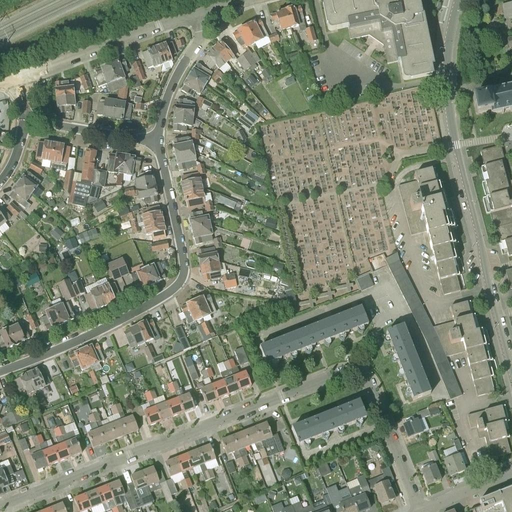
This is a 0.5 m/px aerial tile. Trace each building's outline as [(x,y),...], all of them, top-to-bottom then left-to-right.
[(417,0),(331,0),(332,2),(322,3),(328,28),(328,30),(330,31),(332,31),(348,28),(350,40),(369,36),(384,46),(388,65),(400,62),(403,78),(403,79),(404,80),(406,81),(407,81),(432,76),(430,67),(433,66),(422,16),(421,16),(417,0)] [(511,4),(502,6),(505,20),(511,17),(511,37),(506,39),(509,49),(511,48),(511,4)] [(286,11),(291,29),(298,27),(304,25),(301,13),(300,7),(294,9),(294,8),(286,11)] [(274,28),(279,27),(281,32),(291,29),(286,11),(276,14),(270,16),(274,28)] [(254,42),(255,44),(264,40),(268,38),(267,38),(268,37),(260,21),(254,23),(246,26),(254,42)] [(246,49),(255,44),(254,42),(246,26),(237,31),(237,32),(233,34),(239,46),(243,44),(246,49)] [(306,30),(305,30),(305,31),(309,43),(315,42),(316,41),(312,28),(306,30)] [(178,48),(185,46),(182,40),(176,43),(178,48)] [(214,49),(227,64),(234,58),(230,53),(234,49),(225,40),(221,44),(220,43),(214,49)] [(157,48),(163,65),(172,62),(170,58),(176,55),(172,43),(165,46),(165,45),(157,48)] [(154,68),(163,65),(157,48),(147,51),(148,53),(143,55),(148,70),(153,68),(154,68)] [(219,71),(227,64),(214,49),(206,55),(207,56),(203,59),(211,69),(214,66),(219,71)] [(242,56),(250,68),(254,65),(256,64),(255,63),(250,55),(248,52),(242,56)] [(249,68),(250,68),(242,56),(236,60),(244,72),(245,71),(249,68)] [(119,90),(119,91),(126,88),(128,88),(123,75),(128,73),(124,61),(119,63),(118,62),(109,66),(119,90)] [(134,71),(141,69),(139,62),(132,65),(134,71)] [(188,77),(205,87),(210,79),(205,76),(208,71),(196,65),(194,70),(193,69),(188,77)] [(106,85),(110,94),(118,91),(119,91),(119,90),(109,66),(100,69),(101,70),(95,72),(97,77),(95,78),(98,88),(106,85)] [(134,71),(136,77),(143,75),(141,69),(134,71)] [(264,79),(272,76),(268,69),(261,73),(264,79)] [(215,74),(219,79),(222,76),(217,71),(214,74),(215,74)] [(223,83),(219,79),(215,74),(214,74),(211,77),(220,86),(223,83)] [(82,85),(88,83),(86,76),(80,78),(82,85)] [(251,76),(250,77),(245,81),(251,88),(257,83),(251,76)] [(140,88),(136,77),(131,79),(135,90),(140,88)] [(199,96),(205,87),(188,77),(183,85),(184,86),(181,90),(193,97),(195,94),(199,96)] [(288,86),(295,83),(292,77),(285,81),(288,86)] [(56,100),(74,98),(73,88),(68,88),(68,83),(55,84),(55,90),(56,100)] [(511,86),(484,92),(485,95),(483,96),(478,97),(472,98),(476,115),(490,112),(491,115),(511,110),(511,86)] [(313,96),(306,99),(309,104),(316,101),(313,96)] [(206,106),(209,108),(211,104),(199,97),(196,102),(206,106)] [(74,98),(56,100),(57,109),(58,109),(58,114),(65,114),(65,113),(71,113),(70,108),(75,108),(74,98)] [(115,102),(115,101),(105,100),(104,101),(100,100),(99,104),(97,116),(103,117),(112,119),(112,120),(113,120),(115,102)] [(115,102),(113,120),(122,121),(122,120),(128,121),(130,108),(129,108),(130,105),(125,104),(125,103),(117,102),(115,101),(115,102)] [(192,118),(193,118),(194,108),(189,108),(189,103),(176,102),(175,107),(174,116),(192,118)] [(205,113),(209,108),(206,106),(196,102),(194,106),(205,113)] [(253,125),(258,119),(248,111),(244,117),(253,125)] [(192,129),(193,118),(192,118),(174,116),(173,125),(173,131),(186,132),(187,128),(192,129)] [(239,144),(246,140),(242,132),(235,135),(239,144)] [(194,152),(192,143),(191,143),(190,140),(187,138),(178,141),(172,142),(173,148),(175,156),(194,152)] [(51,163),(54,145),(45,144),(39,143),(36,159),(42,160),(42,161),(51,163)] [(54,145),(51,163),(61,164),(66,165),(69,148),(63,147),(54,145)] [(511,181),(510,182),(510,181),(508,173),(505,164),(503,155),(500,146),(480,152),(483,161),(484,167),(481,168),(482,171),(484,180),(485,183),(482,184),(483,189),(486,198),(482,199),(485,208),(487,215),(489,214),(490,215),(492,224),(494,229),(497,228),(498,232),(500,240),(503,249),(503,251),(506,250),(508,257),(511,256),(511,181)] [(86,151),(80,184),(73,183),(69,205),(85,208),(88,197),(91,185),(93,172),(96,153),(86,151)] [(196,162),(194,152),(175,156),(176,160),(177,166),(179,171),(196,167),(195,162),(196,162)] [(112,174),(119,175),(123,176),(126,157),(116,156),(110,155),(107,173),(112,174)] [(126,157),(123,176),(132,178),(133,172),(138,173),(140,160),(135,159),(126,157)] [(38,166),(32,163),(29,169),(35,172),(38,166)] [(44,169),(38,166),(35,172),(40,176),(44,169)] [(438,184),(435,171),(415,175),(416,182),(398,186),(411,236),(426,232),(443,295),(460,291),(456,276),(459,275),(455,260),(459,259),(455,244),(458,244),(454,229),(457,228),(453,212),(450,213),(442,183),(438,184)] [(73,183),(75,174),(66,172),(63,189),(69,196),(68,200),(69,200),(68,204),(69,205),(73,183)] [(93,172),(91,185),(104,187),(106,174),(93,172)] [(18,185),(32,196),(41,184),(27,173),(23,178),(23,177),(18,185)] [(136,192),(155,188),(153,179),(152,179),(151,173),(147,174),(142,175),(138,176),(139,181),(134,182),(136,192)] [(183,193),(202,189),(200,179),(198,180),(197,176),(193,177),(193,176),(180,179),(182,184),(181,184),(183,193)] [(47,186),(51,182),(46,177),(43,182),(47,186)] [(27,203),(32,196),(18,185),(12,193),(9,197),(20,205),(23,201),(27,203)] [(263,198),(268,188),(262,185),(259,189),(256,188),(254,194),(263,198)] [(99,187),(91,187),(88,201),(96,202),(99,187)] [(155,188),(136,192),(138,202),(144,201),(145,206),(157,203),(156,197),(157,197),(155,188)] [(205,208),(213,206),(212,202),(204,203),(204,199),(205,199),(202,189),(183,193),(185,203),(186,203),(187,208),(200,206),(205,204),(205,208)] [(106,209),(101,201),(93,206),(98,214),(106,209)] [(12,214),(16,209),(11,204),(7,209),(12,214)] [(0,232),(3,236),(10,230),(6,225),(7,224),(11,221),(8,217),(0,207),(0,206),(0,232)] [(141,217),(143,223),(143,227),(163,223),(161,214),(159,214),(158,208),(155,209),(142,211),(143,217),(141,217)] [(16,218),(21,213),(16,209),(12,214),(16,218)] [(191,230),(210,226),(208,216),(203,218),(202,212),(198,213),(198,210),(193,211),(194,214),(189,216),(190,221),(189,221),(191,230)] [(133,214),(121,218),(123,223),(134,220),(133,214)] [(80,224),(78,218),(70,221),(72,227),(80,224)] [(269,218),(268,221),(266,220),(264,227),(274,230),(276,220),(269,218)] [(163,223),(143,227),(145,237),(152,236),(153,241),(165,238),(164,232),(163,223)] [(78,225),(73,228),(76,236),(82,234),(78,225)] [(210,226),(191,230),(193,239),(194,239),(195,245),(212,241),(211,236),(213,236),(210,226)] [(57,241),(63,234),(56,228),(50,235),(57,241)] [(91,233),(91,231),(86,232),(87,234),(78,237),(81,245),(90,241),(89,241),(96,238),(94,233),(91,233)] [(69,250),(77,248),(74,238),(66,241),(69,250)] [(152,252),(168,249),(166,243),(151,246),(152,252)] [(218,263),(215,249),(215,248),(196,252),(200,267),(218,263)] [(387,267),(387,268),(399,262),(399,261),(397,254),(384,260),(387,267)] [(50,267),(57,265),(53,257),(47,259),(50,267)] [(114,263),(121,279),(129,276),(121,259),(114,263)] [(399,262),(387,268),(390,273),(402,267),(399,262)] [(115,282),(121,279),(114,263),(107,266),(115,282)] [(145,269),(152,286),(161,283),(160,282),(166,279),(160,268),(162,267),(160,263),(154,266),(153,265),(145,269)] [(220,273),(218,263),(200,267),(203,282),(221,278),(220,273)] [(281,276),(284,266),(275,263),(272,273),(281,276)] [(402,267),(390,273),(393,279),(404,273),(402,267)] [(143,290),(152,286),(145,269),(135,273),(135,274),(131,276),(137,291),(142,289),(143,290)] [(405,273),(404,273),(393,279),(396,284),(407,278),(405,273)] [(25,280),(28,288),(39,283),(36,275),(25,280)] [(368,275),(362,278),(367,289),(373,286),(368,275)] [(361,292),(367,289),(362,278),(356,281),(361,292)] [(407,278),(396,284),(399,290),(410,284),(407,278)] [(290,306),(296,304),(291,281),(282,279),(280,287),(284,288),(288,304),(290,306)] [(99,289),(107,306),(114,303),(120,300),(114,284),(109,286),(108,285),(105,280),(96,283),(99,289)] [(65,302),(75,298),(68,281),(58,285),(65,302)] [(68,281),(75,298),(84,294),(80,283),(80,284),(79,281),(70,285),(68,281)] [(410,284),(399,290),(402,295),(413,289),(410,284)] [(97,310),(107,306),(99,289),(89,293),(90,294),(85,296),(92,312),(97,310)] [(413,289),(402,295),(404,301),(416,295),(413,289)] [(416,295),(404,301),(407,306),(419,300),(416,295)] [(195,301),(202,319),(211,316),(211,315),(217,312),(209,296),(203,298),(195,301)] [(419,300),(407,306),(410,312),(421,306),(419,300)] [(193,323),(202,319),(195,301),(186,305),(186,306),(181,308),(188,325),(193,323)] [(53,309),(61,326),(70,322),(69,322),(74,319),(69,307),(67,303),(53,309)] [(445,356),(446,358),(465,352),(477,397),(493,393),(489,378),(493,377),(489,362),(492,361),(487,346),(485,346),(483,340),(477,317),(474,318),(470,303),(450,308),(454,323),(433,329),(436,333),(438,339),(440,345),(443,350),(445,356)] [(421,306),(410,312),(413,317),(424,311),(421,306)] [(327,321),(334,340),(368,326),(361,308),(327,321)] [(52,330),(61,326),(53,309),(44,313),(46,317),(41,320),(46,331),(52,329),(52,330)] [(424,311),(413,317),(416,323),(427,317),(424,311)] [(29,326),(36,323),(34,316),(27,319),(29,326)] [(427,317),(416,323),(418,328),(430,323),(427,317)] [(145,344),(149,342),(154,340),(152,334),(156,332),(151,320),(146,323),(146,322),(137,326),(145,344)] [(293,334),(300,353),(334,340),(327,321),(293,334)] [(209,324),(208,322),(199,325),(202,331),(210,327),(209,324)] [(36,323),(29,326),(32,331),(39,328),(36,323)] [(430,323),(418,328),(421,334),(433,328),(430,323)] [(8,329),(16,346),(24,342),(29,339),(24,327),(19,329),(18,325),(8,329)] [(136,348),(145,344),(142,337),(137,326),(129,330),(124,332),(126,339),(128,345),(133,343),(136,348)] [(385,334),(399,368),(417,360),(404,327),(404,326),(385,334)] [(190,348),(181,327),(175,330),(183,351),(190,348)] [(205,337),(213,334),(210,327),(202,331),(205,337)] [(433,328),(421,334),(424,339),(436,333),(433,329),(433,328)] [(7,350),(16,346),(8,329),(0,332),(0,335),(1,338),(0,337),(0,348),(1,351),(6,349),(7,350)] [(436,333),(424,339),(427,345),(438,339),(436,333)] [(300,353),(293,334),(259,348),(266,366),(300,353)] [(438,339),(427,345),(429,350),(440,345),(438,339)] [(83,350),(91,367),(100,364),(104,361),(102,357),(96,344),(92,347),(91,346),(83,350)] [(440,345),(429,350),(431,355),(443,350),(440,345)] [(143,349),(146,355),(152,352),(150,346),(147,348),(143,349)] [(240,366),(248,363),(242,348),(234,351),(240,366)] [(82,371),(91,367),(83,350),(74,354),(70,356),(75,369),(80,367),(82,371)] [(443,350),(431,355),(433,360),(445,356),(443,350)] [(152,359),(154,364),(164,359),(162,354),(155,358),(152,352),(146,355),(149,361),(152,359)] [(445,356),(433,360),(436,366),(447,362),(446,358),(445,356)] [(228,361),(231,369),(234,376),(240,391),(251,386),(245,372),(239,374),(237,367),(236,368),(233,360),(228,361)] [(417,360),(399,368),(412,401),(430,394),(417,360)] [(226,371),(231,369),(228,361),(223,363),(226,371)] [(447,362),(436,366),(438,372),(450,367),(447,362)] [(134,370),(131,363),(125,366),(128,373),(134,370)] [(192,381),(198,379),(193,366),(187,368),(192,381)] [(450,367),(438,372),(440,378),(452,373),(450,367)] [(29,373),(37,392),(39,391),(46,388),(45,387),(50,384),(43,368),(37,371),(37,370),(29,373)] [(91,379),(99,376),(96,370),(88,374),(91,379)] [(206,404),(217,400),(212,385),(210,380),(209,378),(206,370),(201,372),(204,380),(202,381),(205,388),(200,390),(206,404)] [(27,396),(37,392),(29,373),(19,378),(20,379),(15,381),(20,393),(25,391),(27,396)] [(452,373),(440,378),(443,384),(454,379),(452,373)] [(94,385),(101,382),(100,379),(99,376),(91,379),(94,385)] [(106,376),(100,379),(101,382),(103,385),(109,382),(106,376)] [(229,395),(240,391),(234,376),(229,378),(223,381),(229,395)] [(454,379),(443,384),(445,389),(457,385),(454,379)] [(223,381),(216,383),(212,385),(217,400),(229,395),(223,381)] [(171,384),(175,392),(179,390),(176,382),(171,384)] [(170,394),(175,392),(171,384),(167,386),(170,394)] [(99,398),(105,396),(110,395),(106,385),(101,387),(103,391),(97,393),(99,398)] [(457,385),(445,389),(447,395),(459,390),(457,385)] [(76,387),(70,389),(72,395),(79,392),(76,387)] [(178,401),(183,413),(195,409),(189,394),(183,396),(181,389),(179,390),(175,392),(177,398),(178,401)] [(459,390),(447,395),(450,401),(461,396),(459,390)] [(155,407),(152,401),(149,392),(144,394),(150,409),(144,412),(145,415),(149,427),(161,422),(155,407)] [(41,394),(38,396),(34,397),(37,403),(44,400),(42,394),(41,394)] [(172,418),(183,413),(178,401),(177,398),(172,400),(166,403),(172,418)] [(37,403),(40,409),(47,406),(44,400),(37,403)] [(366,420),(359,402),(325,416),(332,434),(336,433),(337,434),(343,431),(343,430),(356,425),(357,426),(363,424),(362,422),(366,420)] [(161,422),(172,418),(166,403),(155,407),(161,422)] [(120,404),(115,406),(118,414),(123,412),(120,404)] [(116,440),(127,435),(122,425),(121,421),(118,414),(115,406),(110,408),(113,416),(107,418),(110,425),(110,426),(116,440)] [(70,407),(63,409),(65,416),(71,414),(70,407)] [(509,438),(505,423),(508,422),(504,407),(467,417),(470,429),(475,428),(478,440),(484,438),(490,459),(510,454),(506,439),(509,438)] [(13,412),(18,423),(24,421),(19,410),(13,412)] [(417,420),(430,416),(427,410),(415,414),(417,420)] [(4,429),(18,423),(13,412),(6,415),(7,417),(1,420),(0,419),(0,424),(1,426),(4,429)] [(97,413),(92,415),(99,430),(105,444),(116,440),(110,426),(110,425),(103,428),(97,413)] [(93,449),(105,444),(99,430),(92,415),(88,416),(94,431),(87,434),(93,449)] [(138,431),(133,420),(132,416),(126,419),(121,421),(122,425),(127,435),(138,431)] [(332,434),(325,416),(291,429),(299,448),(303,446),(304,447),(309,445),(309,444),(322,438),(322,440),(328,437),(328,436),(332,434)] [(34,428),(39,425),(36,418),(30,420),(34,428)] [(58,428),(70,458),(82,453),(73,432),(66,435),(66,434),(63,427),(62,427),(60,421),(55,423),(58,429),(58,428)] [(407,439),(422,434),(418,421),(403,427),(407,439)] [(30,431),(27,423),(21,426),(24,434),(30,431)] [(449,429),(447,423),(441,424),(443,431),(449,429)] [(255,428),(267,458),(267,459),(284,452),(277,435),(272,437),(266,424),(255,428)] [(59,462),(70,458),(58,428),(58,429),(54,430),(57,438),(55,439),(58,446),(53,448),(59,462)] [(262,459),(267,458),(255,428),(244,432),(249,447),(254,445),(257,453),(259,452),(262,459)] [(455,438),(452,430),(444,433),(448,441),(455,438)] [(6,435),(5,432),(0,434),(0,446),(1,446),(11,442),(7,434),(6,435)] [(244,449),(249,447),(244,432),(233,437),(244,466),(245,466),(248,465),(246,457),(247,457),(244,449)] [(59,462),(53,448),(48,449),(46,443),(44,443),(41,436),(36,437),(48,466),(59,462)] [(36,471),(48,466),(36,437),(31,439),(35,449),(29,451),(31,456),(30,457),(36,471)] [(240,468),(244,466),(233,437),(221,442),(227,456),(232,454),(235,462),(237,461),(240,468)] [(22,452),(29,449),(25,439),(18,442),(22,452)] [(456,452),(461,450),(458,440),(453,442),(456,452)] [(376,454),(379,448),(373,445),(370,451),(376,454)] [(198,450),(204,465),(216,461),(210,446),(198,450)] [(207,472),(204,465),(198,450),(187,455),(193,470),(199,467),(205,482),(210,480),(207,472)] [(427,487),(440,481),(434,466),(433,464),(439,461),(435,451),(428,454),(432,463),(422,467),(423,470),(421,471),(427,487)] [(450,477),(464,472),(457,453),(448,457),(449,459),(444,461),(450,477)] [(176,459),(181,474),(193,470),(187,455),(176,459)] [(170,479),(181,474),(176,459),(164,464),(170,479)] [(229,475),(236,472),(232,462),(225,465),(229,475)] [(330,474),(326,464),(317,468),(321,478),(330,474)] [(0,479),(5,478),(13,475),(10,467),(1,470),(1,469),(0,469),(0,468),(0,479)] [(142,473),(147,488),(150,494),(161,490),(166,505),(173,502),(170,497),(171,496),(165,482),(159,485),(159,483),(153,468),(142,473)] [(394,500),(387,483),(393,480),(388,468),(381,471),(383,476),(371,480),(368,482),(370,489),(374,487),(381,505),(383,505),(383,506),(388,504),(388,502),(394,500)] [(282,477),(286,480),(290,479),(292,476),(293,474),(289,470),(284,471),(282,477)] [(22,471),(16,473),(19,481),(25,479),(22,471)] [(150,494),(147,488),(142,473),(130,478),(136,492),(136,494),(137,494),(139,499),(150,495),(150,494)] [(344,484),(347,491),(351,499),(356,511),(363,511),(369,510),(364,496),(370,494),(363,477),(344,484)] [(5,478),(0,479),(0,496),(6,494),(3,488),(8,487),(5,478)] [(296,486),(303,483),(300,478),(294,481),(296,486)] [(165,482),(171,496),(177,494),(171,480),(165,482)] [(182,491),(187,489),(184,481),(179,483),(182,491)] [(108,486),(118,511),(122,511),(121,506),(122,506),(119,499),(125,497),(119,482),(108,486)] [(111,511),(118,511),(108,486),(96,491),(102,506),(107,504),(110,511),(111,510),(111,511)] [(511,511),(511,489),(479,502),(481,507),(474,510),(474,511),(511,511)] [(91,510),(102,506),(96,491),(85,495),(91,510)] [(274,500),(276,493),(270,491),(267,498),(274,500)] [(131,496),(136,509),(142,507),(139,499),(137,494),(136,494),(131,496)] [(78,511),(86,511),(91,510),(85,495),(74,500),(78,511)] [(332,505),(330,502),(328,495),(322,498),(324,502),(312,507),(314,511),(329,511),(329,509),(327,509),(326,507),(332,505)] [(130,511),(136,509),(131,496),(125,498),(130,511)] [(356,511),(351,499),(338,504),(339,505),(341,511),(356,511)] [(217,509),(214,502),(208,505),(211,511),(217,509)] [(314,511),(312,507),(312,506),(303,510),(299,502),(291,506),(293,511),(314,511)]
